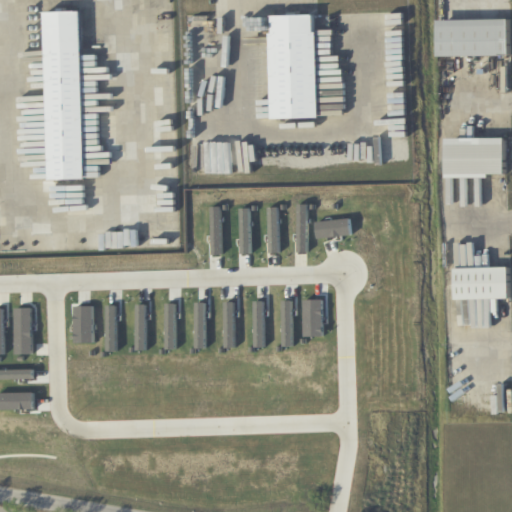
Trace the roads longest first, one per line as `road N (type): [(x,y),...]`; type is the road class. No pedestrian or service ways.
road 1 (residential): [(0,291),(357,277),(360,433),(348,511)]
road 2 (residential): [(66,290),(70,421),(93,436),(360,428)]
